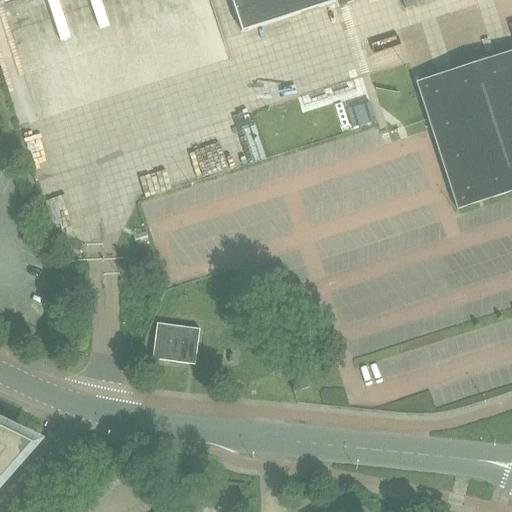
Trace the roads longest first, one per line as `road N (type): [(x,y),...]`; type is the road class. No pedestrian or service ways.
road 1 (tertiary): [(511,467),(166,431),(82,409),(0,375)]
road 2 (unknown): [(323,289),(289,178),(419,143),(460,245)]
